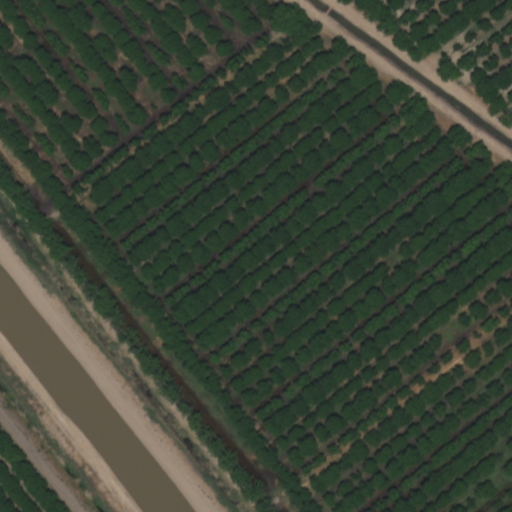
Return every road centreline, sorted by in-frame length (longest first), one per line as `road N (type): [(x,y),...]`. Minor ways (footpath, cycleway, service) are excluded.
road 1 (residential): [(215,511),(0,243)]
road 2 (residential): [(330,0),(511,133)]
road 3 (track): [(0,345),(133,511)]
road 4 (track): [(94,511),(0,394)]
